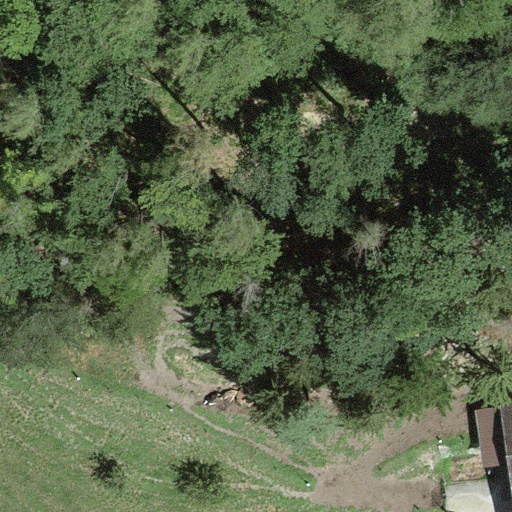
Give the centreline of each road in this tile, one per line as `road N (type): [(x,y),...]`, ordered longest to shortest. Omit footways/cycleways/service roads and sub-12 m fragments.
road 1 (track): [(0,289),(126,322),(216,329),(308,312),(511,207)]
road 2 (track): [(25,0),(59,38),(263,118),(334,133),(511,108)]
